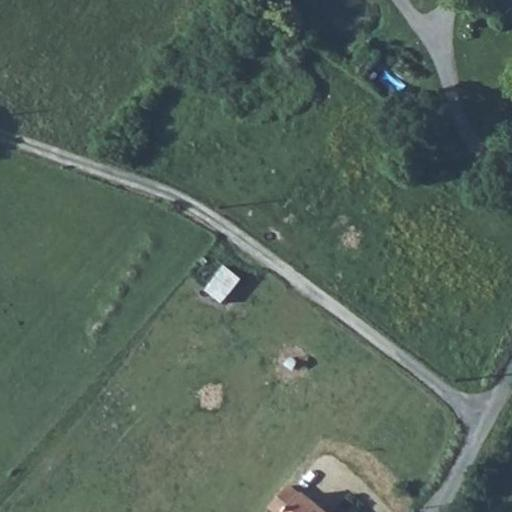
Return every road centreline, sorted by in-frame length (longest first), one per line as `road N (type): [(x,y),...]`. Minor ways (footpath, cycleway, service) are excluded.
road 1 (track): [(487,416),(200,212),(0,132)]
road 2 (track): [(511,168),(478,155),(442,62),(397,0)]
